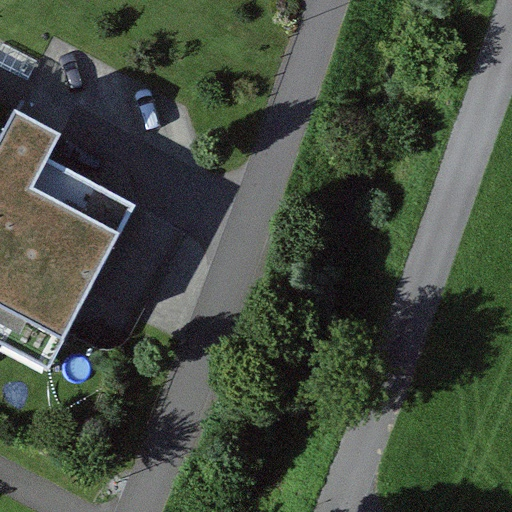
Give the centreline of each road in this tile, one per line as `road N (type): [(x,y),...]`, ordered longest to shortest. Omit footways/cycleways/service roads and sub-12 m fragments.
road 1 (residential): [(141,511),(328,0)]
road 2 (residential): [(511,30),(345,511)]
